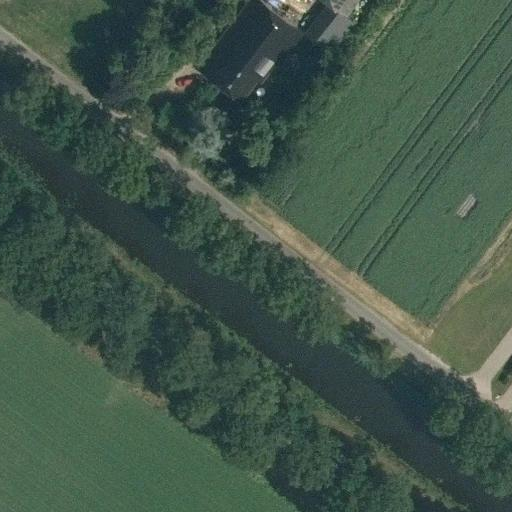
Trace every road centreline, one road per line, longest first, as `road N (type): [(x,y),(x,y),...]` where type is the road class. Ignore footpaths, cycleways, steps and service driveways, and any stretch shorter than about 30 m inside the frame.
road 1 (unclassified): [(511,429),(0,37)]
road 2 (tertiary): [(391,511),(0,215)]
